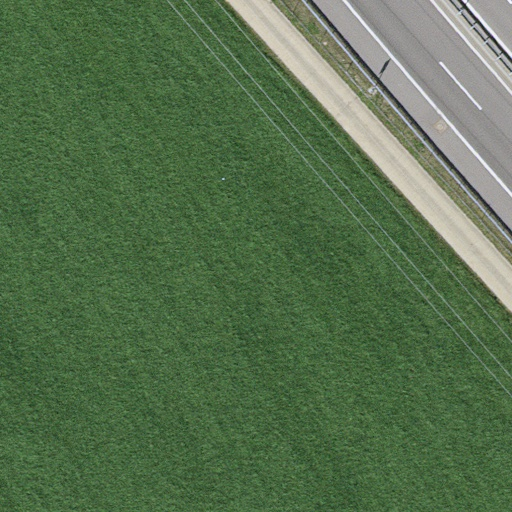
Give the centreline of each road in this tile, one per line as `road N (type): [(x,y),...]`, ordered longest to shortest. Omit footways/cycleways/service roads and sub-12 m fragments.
road 1 (track): [(511,302),(242,0)]
road 2 (motorway): [(388,0),(511,142)]
